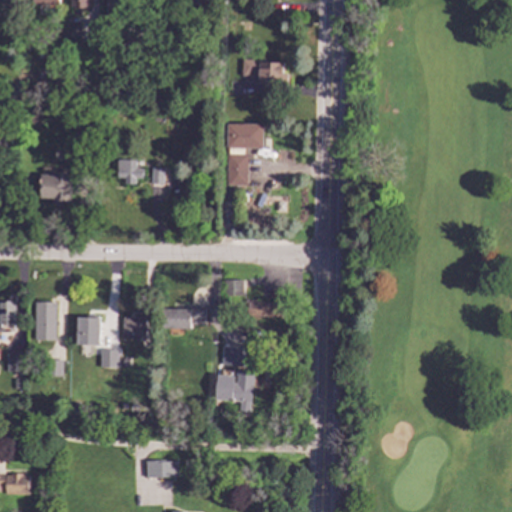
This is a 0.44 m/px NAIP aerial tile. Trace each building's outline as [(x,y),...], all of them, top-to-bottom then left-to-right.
[(89,0),(70,0),(70,8),(89,8),(89,0)] [(122,0),(105,0),(105,15),(122,15),(122,0)] [(78,23),(58,24),(58,41),(78,41),(78,23)] [(138,34),(127,33),(125,44),(137,45),(138,34)] [(284,61),(241,59),(240,76),(257,77),(257,84),(283,85),(284,61)] [(262,124),(227,123),(226,148),(262,149),(262,124)] [(246,185),(247,154),(226,153),(225,185),(246,185)] [(116,178),(123,178),(123,181),(142,182),(142,168),(134,168),(135,160),(116,160),(116,178)] [(149,184),(162,184),(163,168),(150,167),(149,184)] [(69,203),(69,173),(39,173),(39,198),(51,198),(51,204),(69,203)] [(224,295),(241,295),(241,279),(224,279),(224,295)] [(279,322),(281,301),(245,299),(243,319),(279,322)] [(13,300),(0,300),(0,328),(13,328),(13,300)] [(34,302),(33,340),(54,340),(55,302),(34,302)] [(204,308),(162,307),(162,328),(190,329),(190,324),(204,325),(204,308)] [(98,345),(99,317),(76,317),(75,344),(98,345)] [(121,340),(144,341),(145,318),(121,317),(121,340)] [(244,367),(246,350),(222,347),(220,364),(244,367)] [(116,350),(99,349),(98,367),(116,367),(116,350)] [(5,371),(19,371),(18,355),(5,355),(5,371)] [(60,376),(61,360),(52,360),(51,376),(60,376)] [(213,400),(240,402),(239,412),(250,413),(254,372),(237,370),(236,376),(216,374),(213,400)] [(177,460),(145,461),(146,477),(177,476),(177,460)] [(28,475),(0,475),(0,492),(5,492),(5,495),(29,494),(28,475)]
